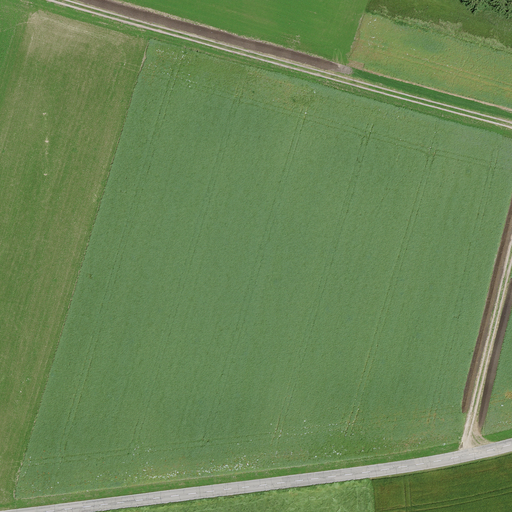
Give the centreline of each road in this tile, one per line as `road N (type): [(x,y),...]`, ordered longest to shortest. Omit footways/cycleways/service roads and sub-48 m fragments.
road 1 (track): [(57,0),(511,124)]
road 2 (tertiary): [(511,444),(46,511)]
road 3 (track): [(511,250),(462,456)]
